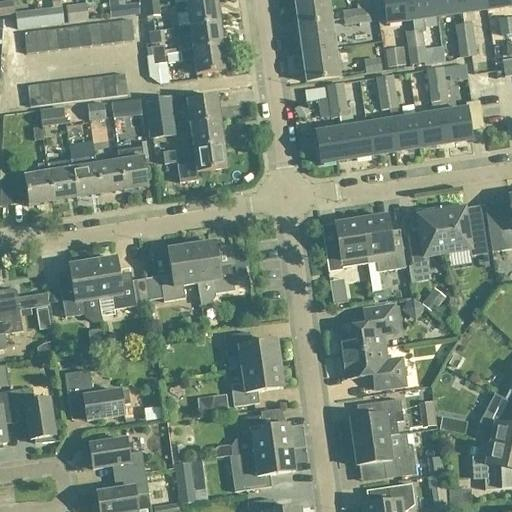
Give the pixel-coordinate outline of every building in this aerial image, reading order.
[(153,0),(142,1),(144,20),(159,19),(156,0),(153,0)] [(292,0),(297,28),(329,23),(325,0),(292,0)] [(411,22),(407,0),(381,0),(385,26),(411,22)] [(423,21),(436,19),(432,0),(407,0),(411,22),(412,34),(404,35),(407,51),(422,49),(420,34),(424,34),(423,21)] [(461,15),(458,0),(432,0),(436,19),(461,15)] [(458,0),(461,15),(462,27),(454,28),(457,44),(472,42),(470,27),(474,27),(472,14),(486,12),(483,0),(458,0)] [(483,0),(486,12),(511,8),(509,0),(483,0)] [(188,29),(219,25),(216,2),(185,6),(173,8),(175,18),(186,16),(188,29)] [(11,4),(0,5),(0,17),(13,16),(11,4)] [(84,7),(65,9),(67,25),(88,22),(87,10),(85,11),(84,7)] [(60,10),(37,12),(39,28),(62,25),(60,10)] [(355,12),(358,27),(373,24),(371,10),(355,12)] [(39,28),(37,12),(13,15),(15,31),(39,28)] [(358,27),(355,12),(340,14),(343,29),(358,27)] [(511,36),(511,19),(496,22),(499,38),(511,36)] [(120,23),(122,45),(132,44),(130,22),(120,23)] [(112,46),(122,45),(120,23),(109,25),(112,46)] [(333,51),(329,23),(297,28),(301,56),(333,51)] [(101,47),(112,46),(109,25),(98,26),(101,47)] [(191,53),(222,49),(219,25),(188,29),(188,30),(177,31),(178,41),(189,40),(191,53)] [(90,49),(101,47),(98,26),(87,27),(90,49)] [(79,50),(90,49),(87,27),(76,29),(79,50)] [(66,30),(68,51),(79,50),(76,29),(66,30)] [(58,53),(68,51),(66,30),(55,31),(58,53)] [(47,54),(58,53),(55,31),(44,33),(47,54)] [(36,55),(47,54),(44,33),(33,34),(36,55)] [(25,57),(36,55),(33,34),(23,35),(25,57)] [(475,58),(472,42),(457,44),(459,60),(475,58)] [(405,47),(393,46),(392,64),(404,65),(405,47)] [(152,67),(153,67),(164,66),(162,48),(149,49),(152,67)] [(222,49),(191,53),(179,55),(180,65),(192,63),(195,78),(226,74),(222,49)] [(425,65),(422,49),(407,51),(409,67),(425,65)] [(338,80),(333,51),(301,56),(305,84),(338,80)] [(380,75),(380,74),(378,60),(362,63),(364,77),(380,75)] [(511,62),(501,64),(504,80),(511,78),(511,62)] [(443,79),(441,70),(424,73),(426,89),(444,86),(443,79)] [(112,78),(115,99),(126,98),(123,77),(112,78)] [(104,101),(115,99),(112,78),(101,80),(104,101)] [(374,81),(377,97),(394,94),(391,78),(374,81)] [(104,101),(101,80),(91,81),(93,102),(104,101)] [(82,103),(93,102),(91,81),(80,82),(82,103)] [(82,103),(80,82),(69,84),(72,105),(82,103)] [(61,106),(72,105),(69,84),(58,85),(61,106)] [(61,106),(58,85),(47,86),(50,107),(61,106)] [(39,108),(50,107),(47,86),(37,87),(39,108)] [(326,101),(327,105),(344,102),(342,86),(324,88),(325,90),(326,101)] [(447,103),(444,86),(426,89),(429,106),(447,103)] [(26,89),(28,110),(39,108),(37,87),(26,89)] [(304,104),(326,101),(325,90),(303,93),(304,104)] [(379,113),(388,112),(397,111),(394,94),(377,97),(379,113)] [(188,127),(219,123),(216,98),(185,103),(188,127)] [(144,103),(148,133),(172,129),(168,100),(144,103)] [(138,102),(126,103),(111,105),(112,118),(140,115),(138,103),(138,102)] [(347,119),(344,102),(327,105),(329,121),(338,120),(347,119)] [(465,111),(468,133),(482,131),(478,104),(464,106),(465,111)] [(102,107),(86,109),(88,124),(104,122),(102,107)] [(303,107),(293,114),(299,124),(309,117),(303,107)] [(63,125),(62,111),(38,114),(39,127),(47,126),(63,125)] [(465,111),(448,114),(439,115),(444,146),(470,142),(468,133),(465,111)] [(420,150),(444,146),(439,115),(431,117),(415,119),(420,150)] [(390,123),(395,154),(420,150),(415,119),(402,121),(390,123)] [(223,148),(219,123),(188,127),(192,152),(223,148)] [(370,158),(395,154),(390,123),(365,127),(370,158)] [(365,127),(351,129),(340,131),(345,162),(370,158),(365,127)] [(172,129),(148,133),(149,142),(162,140),(173,139),(172,129)] [(40,130),(31,131),(32,144),(41,142),(40,130)] [(319,166),(345,162),(340,131),(314,135),(319,166)] [(226,172),(223,148),(192,152),(195,176),(226,172)] [(117,154),(118,163),(123,194),(147,190),(142,159),(141,150),(117,154)] [(100,198),(95,167),(96,166),(95,158),(70,162),(76,201),(100,198)] [(46,165),(48,174),(52,205),(76,201),(70,162),(46,165)] [(123,194),(118,163),(96,166),(95,167),(100,198),(123,194)] [(27,209),(52,205),(48,174),(23,178),(27,209)] [(18,179),(0,182),(0,209),(23,205),(18,179)] [(511,199),(508,200),(511,224),(496,226),(500,254),(511,252),(511,199)] [(438,211),(446,257),(468,253),(469,260),(486,257),(482,226),(467,228),(465,225),(463,212),(458,212),(458,208),(438,211)] [(446,257),(438,211),(420,214),(420,218),(416,219),(418,232),(417,236),(407,238),(411,269),(425,267),(424,261),(446,257)] [(360,223),(367,267),(376,266),(377,276),(404,272),(399,237),(391,238),(388,236),(385,219),(360,223)] [(341,271),(367,267),(360,223),(334,227),(337,244),(334,247),(324,249),(324,245),(323,246),(327,276),(342,273),(341,271)] [(190,249),(196,287),(199,308),(209,306),(213,300),(213,298),(234,294),(230,269),(218,271),(214,246),(190,249)] [(196,287),(190,249),(166,253),(170,278),(158,280),(162,306),(184,302),(182,289),(196,287)] [(115,261),(91,265),(97,303),(111,300),(113,313),(135,310),(129,276),(118,278),(115,261)] [(64,321),(85,318),(85,320),(91,325),(101,324),(97,303),(91,265),(68,269),(72,294),(60,296),(64,321)] [(59,287),(57,268),(48,268),(49,288),(59,287)] [(431,316),(444,300),(433,291),(420,308),(431,316)] [(0,316),(18,313),(15,294),(13,292),(0,294),(0,316)] [(339,358),(383,351),(381,338),(396,336),(393,309),(362,313),(363,315),(366,314),(368,327),(336,332),(339,358)] [(0,353),(4,353),(2,338),(22,335),(18,313),(0,316),(0,353)] [(241,373),(278,368),(275,344),(250,348),(248,336),(223,339),(226,361),(239,359),(241,373)] [(385,364),(383,351),(339,358),(343,383),(375,379),(377,392),(374,392),(374,394),(404,389),(400,362),(385,364)] [(282,392),(278,368),(241,373),(243,387),(230,389),(233,411),(258,407),(256,395),(282,392)] [(71,423),(85,421),(85,424),(123,419),(121,409),(129,407),(127,393),(92,399),(89,374),(64,378),(71,423)] [(9,395),(13,420),(25,418),(29,443),(33,443),(34,447),(60,445),(60,444),(54,444),(47,402),(33,404),(31,391),(9,395)] [(1,422),(13,420),(9,395),(0,396),(0,452),(2,452),(1,448),(5,447),(1,422)] [(485,427),(481,445),(490,447),(511,451),(511,406),(504,402),(495,398),(480,426),(481,426),(485,427)] [(349,422),(352,445),(397,438),(395,426),(402,425),(399,403),(375,406),(377,418),(349,422)] [(231,460),(239,459),(290,451),(287,428),(262,431),(260,419),(234,423),(237,444),(235,444),(230,451),(231,460)] [(397,438),(352,445),(355,469),(383,466),(385,481),(413,477),(409,450),(405,450),(403,437),(397,438)] [(117,469),(118,481),(144,477),(140,455),(127,457),(125,442),(83,449),(81,443),(80,444),(87,469),(91,469),(92,473),(117,469)] [(511,451),(490,447),(481,445),(477,463),(473,462),(472,462),(473,482),(483,482),(484,494),(511,492),(511,451)] [(233,496),(270,491),(268,479),(293,475),(290,451),(239,459),(242,481),(231,483),(233,496)] [(179,508),(194,506),(189,466),(173,468),(179,508)] [(147,498),(144,477),(118,481),(120,493),(95,497),(96,500),(92,501),(92,511),(136,511),(134,500),(147,498)] [(361,511),(408,511),(413,508),(411,488),(387,491),(389,505),(361,509),(361,511)] [(298,511),(292,511),(272,511),(272,503),(246,506),(246,511),(298,511)]
